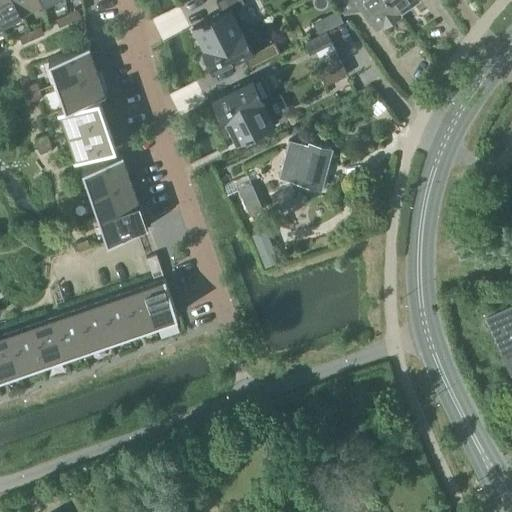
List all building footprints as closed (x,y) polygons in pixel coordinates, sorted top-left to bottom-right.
[(0,0),(0,23),(0,22),(0,21),(0,22),(12,16),(20,12),(21,13),(14,0),(0,0)] [(14,0),(21,13),(22,13),(21,11),(34,5),(42,1),(42,3),(43,2),(41,0),(14,0)] [(202,49),(203,50),(246,28),(245,27),(235,7),(244,3),(242,0),(218,0),(215,1),(221,12),(219,14),(192,27),(202,49)] [(334,0),(336,2),(337,1),(336,1),(337,0),(352,0),(355,4),(359,1),(365,10),(376,25),(382,21),(384,23),(398,13),(397,11),(389,0),(334,0)] [(389,0),(397,11),(405,5),(408,6),(414,2),(413,0),(389,0)] [(77,10),(66,14),(70,22),(81,17),(77,10)] [(341,23),(336,12),(328,16),(333,27),(341,23)] [(66,14),(55,19),(59,27),(70,22),(66,14)] [(202,49),(201,49),(213,72),(235,62),(240,59),(243,57),(249,68),(280,53),(274,40),(260,47),(250,25),(245,27),(246,28),(203,50),(202,49)] [(40,26),(29,31),(32,38),(43,33),(40,26)] [(318,34),(303,42),(309,54),(332,43),(326,30),(318,34)] [(29,31),(18,36),(22,43),(32,38),(29,31)] [(48,59),(56,84),(97,70),(92,56),(91,56),(89,51),(90,50),(89,47),(89,46),(88,45),(48,59)] [(318,73),(324,85),(347,74),(341,61),(318,73)] [(97,70),(56,84),(65,108),(98,97),(106,94),(105,92),(105,93),(104,90),(100,79),(99,80),(98,76),(97,74),(98,74),(97,70)] [(233,87),(212,98),(223,121),(224,121),(224,120),(267,99),(271,97),(260,74),(239,84),(238,84),(233,87)] [(37,82),(25,86),(27,94),(39,89),(37,82)] [(39,89),(27,94),(30,101),(42,97),(39,89)] [(65,108),(57,111),(58,113),(60,112),(61,118),(66,132),(67,135),(66,135),(66,136),(107,121),(106,120),(105,120),(103,115),(104,114),(102,108),(98,97),(65,108)] [(267,99),(224,120),(224,121),(235,142),(245,137),(278,121),(267,99)] [(107,121),(66,136),(68,136),(74,155),(75,158),(74,158),(73,159),(74,161),(80,159),(115,146),(114,144),(112,139),(112,138),(110,132),(107,121)] [(47,134),(35,138),(37,146),(49,142),(47,134)] [(290,180),(305,184),(304,187),(313,190),(314,187),(320,188),(331,149),(309,143),(308,145),(300,143),(299,144),(287,141),(281,160),(294,164),(290,180)] [(49,142),(37,146),(40,153),(52,149),(49,142)] [(82,167),(90,192),(130,179),(122,154),(82,167)] [(238,189),(250,215),(262,209),(247,174),(233,181),(237,190),(238,189)] [(90,192),(99,216),(138,202),(130,179),(90,192)] [(70,191),(58,195),(61,203),(73,198),(70,191)] [(73,198),(61,203),(64,210),(76,206),(73,198)] [(138,202),(99,216),(107,241),(147,227),(138,202)] [(87,239),(75,243),(78,251),(90,247),(87,239)] [(156,254),(146,257),(151,272),(153,271),(160,269),(161,269),(156,254)] [(165,279),(141,288),(153,322),(177,314),(165,279)] [(141,288),(118,295),(130,330),(153,322),(141,288)] [(118,295),(96,303),(108,338),(130,330),(118,295)] [(96,303),(73,311),(85,346),(108,338),(96,303)] [(511,307),(487,318),(511,372),(511,307)] [(73,311),(50,319),(62,354),(85,346),(73,311)] [(50,319),(27,326),(40,361),(62,354),(50,319)] [(27,326),(5,334),(17,369),(40,361),(27,326)] [(5,334),(0,335),(0,375),(17,369),(5,334)]
